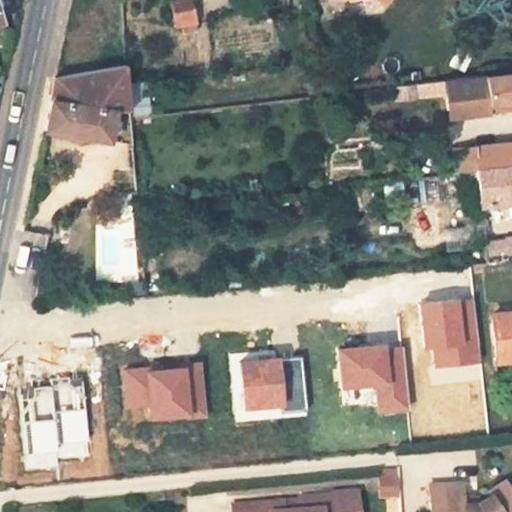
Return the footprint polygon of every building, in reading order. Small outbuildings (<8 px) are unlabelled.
[(0,0),(0,28),(12,25),(4,0),(0,0)] [(337,0),(338,4),(378,1),(388,9),(394,0),(337,0)] [(194,19),(176,21),(179,46),(197,43),(196,35),(194,19)] [(134,76),(92,83),(63,88),(51,142),(114,152),(120,120),(137,117),(134,76)] [(511,78),(452,86),(454,113),(511,106),(511,78)] [(511,153),(478,157),(481,180),(511,177),(511,153)] [(481,180),(478,157),(459,160),(461,182),(481,180)] [(511,177),(481,180),(483,212),(511,208),(511,245),(486,249),(488,269),(511,266),(511,177)] [(511,319),(501,320),(505,363),(506,367),(511,366),(511,319)] [(381,511),(399,511),(398,473),(380,474),(381,511)] [(431,485),(431,511),(511,511),(511,491),(506,482),(489,494),(491,497),(478,505),(465,505),(464,484),(431,485)] [(332,511),(331,495),(300,498),(300,501),(300,511),(282,511),(282,502),(231,505),(231,511),(332,511)] [(300,511),(300,501),(282,502),(282,511),(300,511)]
